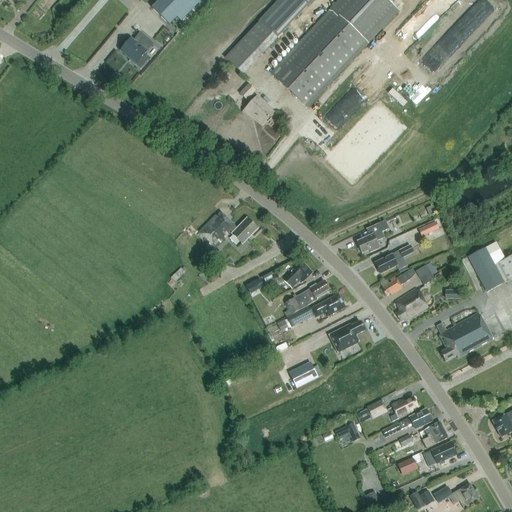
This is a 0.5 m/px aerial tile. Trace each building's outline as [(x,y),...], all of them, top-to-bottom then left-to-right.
[(47,10),(56,0),(41,0),(39,3),(47,10)] [(127,0),(125,3),(133,10),(140,2),(137,0),(127,0)] [(159,0),(152,8),(169,25),(177,18),(181,22),(201,0),(159,0)] [(279,0),(259,22),(276,39),(313,0),(279,0)] [(307,107),(368,43),(399,11),(386,0),(340,0),(331,10),(271,73),(307,107)] [(157,36),(162,40),(167,35),(161,30),(157,36)] [(141,69),(140,69),(147,60),(143,56),(152,45),(139,34),(133,42),(130,39),(121,51),(131,59),(128,62),(129,62),(130,61),(140,70),(141,69)] [(225,58),(242,74),(249,67),(232,50),(225,58)] [(252,103),(244,111),(261,127),(273,113),(256,98),(252,94),(254,91),(248,85),(240,94),(246,100),(247,99),(252,103)] [(402,101),(413,111),(420,102),(409,93),(402,101)] [(336,113),(343,122),(352,116),(345,107),(336,113)] [(339,131),(337,124),(334,124),(333,121),(325,123),(327,133),(339,131)] [(234,226),(227,219),(220,212),(216,217),(215,216),(199,232),(215,248),(229,234),(228,233),(230,231),(233,234),(232,234),(242,244),(257,229),(247,219),(237,229),(234,226)] [(384,238),(382,232),(389,229),(385,221),(366,230),(367,230),(369,229),(372,235),(357,242),(362,254),(362,253),(369,250),(370,252),(379,249),(376,242),(384,238)] [(435,222),(418,230),(421,237),(438,229),(435,222)] [(400,244),(403,250),(399,252),(399,251),(391,255),(375,263),(381,274),(397,266),(394,262),(402,258),(402,257),(406,256),(404,253),(420,246),(416,237),(400,244)] [(511,256),(503,261),(495,266),(486,248),(468,257),(487,293),(511,279),(511,256)] [(292,289),(299,282),(301,284),(312,273),(301,263),(291,273),(284,281),(292,289)] [(416,272),(421,281),(431,275),(426,266),(416,272)] [(185,267),(173,277),(177,282),(189,272),(185,267)] [(391,283),(381,289),(386,296),(389,294),(391,297),(403,289),(401,286),(409,281),(415,275),(412,269),(396,279),(395,277),(390,280),(391,283)] [(212,272),(209,272),(206,275),(206,278),(209,281),(212,281),(215,278),(215,275),(212,272)] [(270,273),(262,278),(265,283),(273,279),(270,273)] [(431,275),(421,281),(424,286),(434,280),(431,275)] [(260,279),(253,284),(257,291),(265,286),(260,279)] [(310,289),(301,295),(285,304),(291,315),(298,311),(308,306),(317,301),(316,299),(329,291),(324,281),(323,281),(316,285),(316,284),(309,288),(310,289)] [(400,311),(396,314),(400,321),(404,319),(405,321),(427,307),(416,289),(395,303),(400,311)] [(448,291),(448,300),(460,300),(460,291),(448,291)] [(344,308),(338,296),(310,311),(308,307),(308,306),(298,311),(286,318),(292,328),(315,316),(316,317),(325,312),(327,317),(344,308)] [(440,334),(439,335),(446,349),(440,353),(445,362),(456,356),(458,359),(493,340),(490,335),(478,314),(446,331),(442,323),(436,327),(440,334)] [(279,329),(281,332),(288,328),(284,321),(277,324),(277,325),(279,329)] [(328,336),(337,354),(359,343),(355,335),(364,331),(360,322),(351,327),(350,325),(328,336)] [(335,352),(330,343),(317,350),(322,359),(335,352)] [(317,377),(313,368),(310,363),(289,373),(297,389),(318,378),(317,377)] [(413,412),(412,409),(417,407),(413,398),(402,403),(401,401),(391,406),(396,414),(390,417),(393,422),(398,419),(413,412)] [(361,412),(365,421),(372,418),(372,419),(386,412),(381,401),(367,408),(367,409),(361,412)] [(429,415),(428,413),(427,412),(426,410),(409,418),(382,432),(385,438),(400,431),(400,430),(412,425),(415,430),(431,422),(429,416),(429,415)] [(511,410),(508,413),(492,421),(501,438),(511,432),(511,410)] [(448,438),(440,422),(424,430),(428,438),(422,441),(426,449),(448,438)] [(353,424),(335,433),(338,438),(349,433),(353,442),(360,439),(353,424)] [(402,447),(412,441),(410,436),(399,441),(402,447)] [(430,467),(457,455),(451,442),(424,455),(430,467)] [(416,468),(412,458),(397,465),(402,474),(416,468)] [(455,494),(452,496),(447,487),(433,495),(439,504),(449,498),(454,505),(459,502),(464,509),(469,506),(469,505),(479,500),(470,484),(460,490),(454,493),(455,494)] [(420,496),(426,506),(434,502),(428,491),(420,496)] [(378,492),(367,495),(371,509),(383,505),(378,492)] [(417,492),(409,496),(418,511),(425,507),(417,492)]
